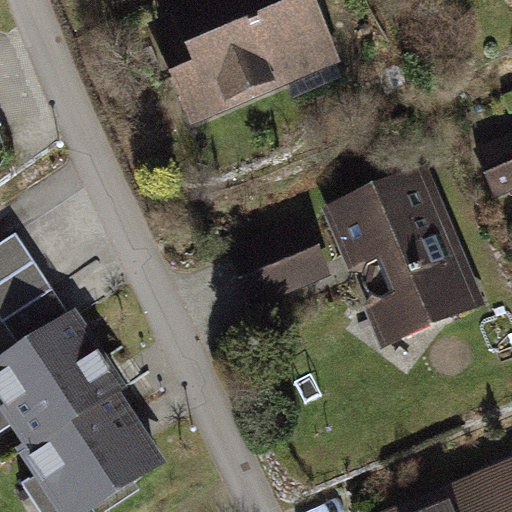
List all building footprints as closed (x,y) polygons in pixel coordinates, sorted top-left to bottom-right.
[(343,70),(311,0),(160,0),(216,125),(343,70)] [(511,141),(483,154),(499,193),(511,187),(511,141)] [(428,172),(332,211),(387,344),(482,305),(428,172)] [(307,223),(234,254),(254,304),(328,273),(307,223)] [(27,243),(0,258),(0,321),(15,346),(69,313),(27,243)] [(83,317),(0,366),(0,407),(62,511),(94,511),(172,466),(83,317)] [(511,511),(511,469),(409,511),(511,511)]
